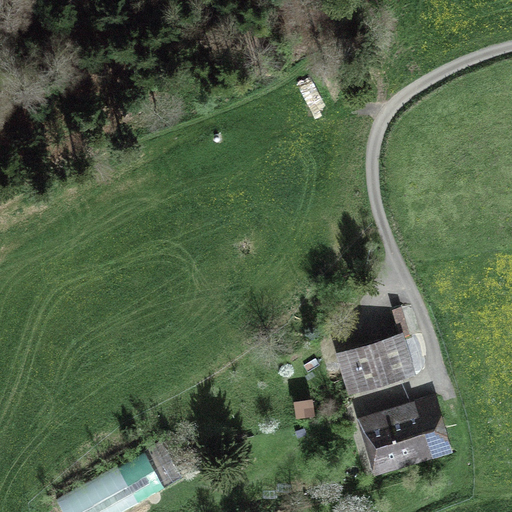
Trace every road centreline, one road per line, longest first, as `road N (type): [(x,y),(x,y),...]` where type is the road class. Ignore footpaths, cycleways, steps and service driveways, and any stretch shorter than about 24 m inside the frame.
road 1 (track): [(511,49),(454,68),(400,102),(375,144),(385,225),(452,400)]
road 2 (track): [(422,511),(464,484),(452,400)]
